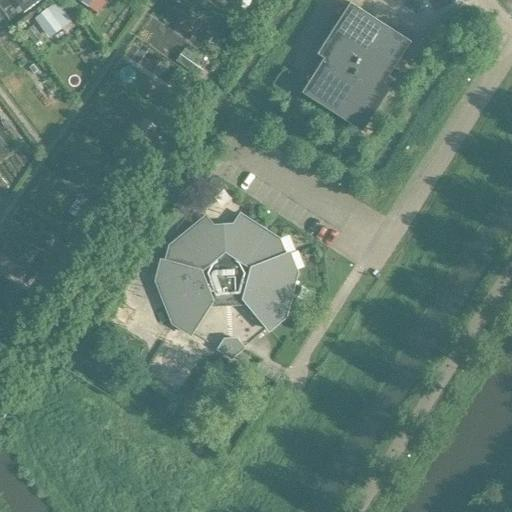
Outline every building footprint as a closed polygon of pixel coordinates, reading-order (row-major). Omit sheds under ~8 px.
[(70,0),(59,7),(66,19),(78,11),(70,0)] [(82,0),(95,11),(105,0),(82,0)] [(350,2),(318,53),(324,58),(325,57),(352,74),(362,58),(389,76),(389,75),(411,41),(350,2)] [(47,5),(33,15),(48,35),(62,24),(47,5)] [(0,41),(14,59),(24,51),(0,20),(0,41)] [(325,57),(324,58),(302,92),(363,131),(396,79),(389,75),(389,76),(362,58),(352,74),(325,57)] [(122,192),(135,174),(127,169),(128,168),(112,157),(111,158),(104,153),(91,170),(99,176),(98,177),(114,188),(115,187),(122,192)] [(67,211),(93,229),(105,211),(79,194),(67,211)] [(155,279),(173,324),(174,324),(174,323),(176,322),(192,332),(212,301),(222,300),(222,306),(234,305),(234,300),(244,299),(267,328),(282,315),(284,316),(284,317),(285,318),(298,271),(296,271),(296,272),(294,271),(287,253),(282,255),(277,241),(278,239),(278,240),(279,239),(239,213),(239,214),(239,215),(234,224),(213,225),(206,217),(207,216),(206,215),(170,245),(171,246),(171,245),(173,247),(169,262),(164,260),(159,279),(157,280),(157,279),(155,279)] [(236,338),(224,339),(218,349),(231,358),(244,347),(236,338)] [(157,389),(142,379),(133,393),(148,402),(157,389)] [(150,404),(164,413),(173,399),(159,390),(150,404)]
